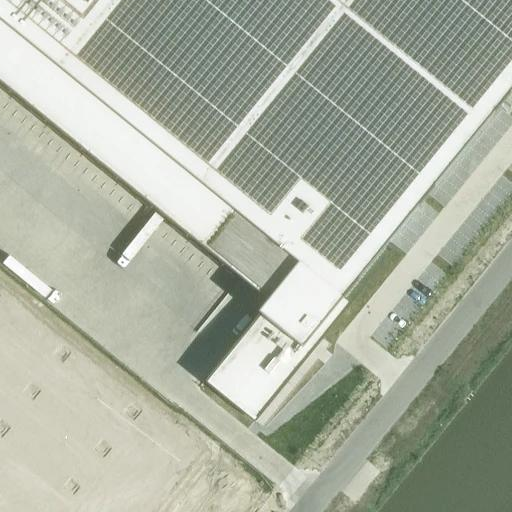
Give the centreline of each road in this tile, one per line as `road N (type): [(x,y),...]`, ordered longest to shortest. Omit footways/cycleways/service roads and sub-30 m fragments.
road 1 (unknown): [(0,237),(313,504)]
road 2 (unclassified): [(307,511),(511,260)]
